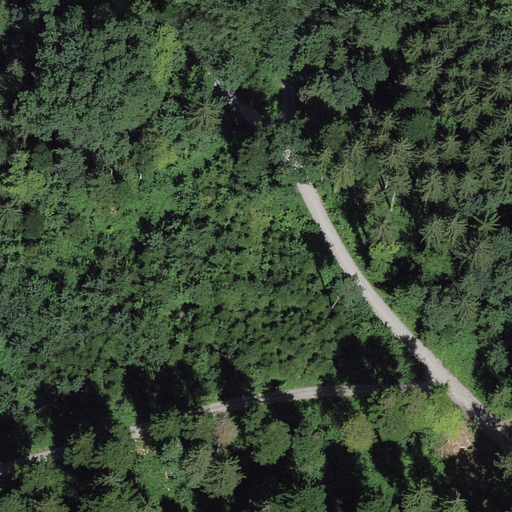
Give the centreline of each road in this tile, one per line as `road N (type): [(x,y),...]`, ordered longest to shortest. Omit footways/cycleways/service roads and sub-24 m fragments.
road 1 (track): [(0,467),(255,398),(455,386),(370,299),(288,155),(297,54),(314,0)]
road 2 (track): [(288,155),(120,0)]
